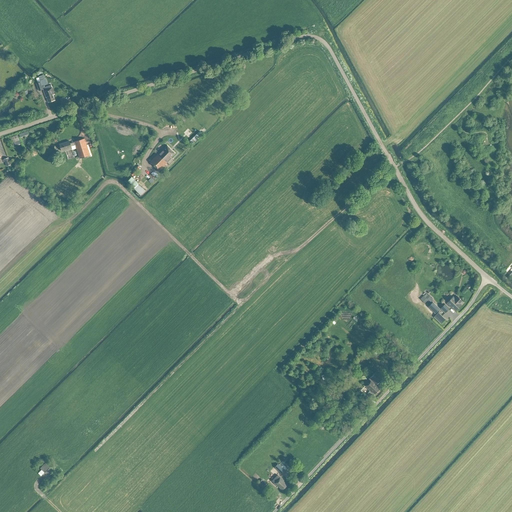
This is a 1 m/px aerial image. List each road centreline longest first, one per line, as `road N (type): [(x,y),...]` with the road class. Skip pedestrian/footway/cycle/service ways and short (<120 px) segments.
road 1 (unclassified): [(487,276),(424,219),(327,46),(312,36),(0,133)]
road 2 (unclassified): [(273,511),(462,313),(487,276)]
